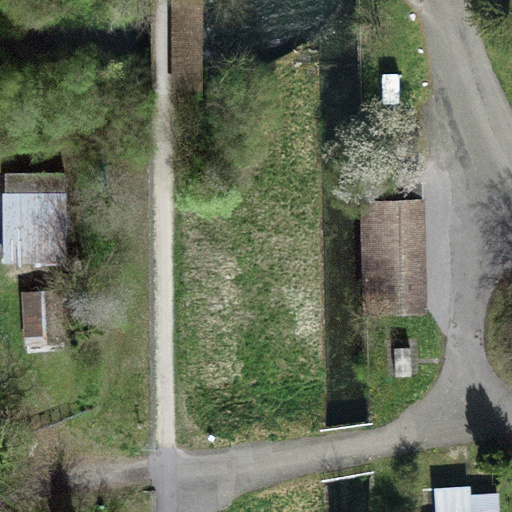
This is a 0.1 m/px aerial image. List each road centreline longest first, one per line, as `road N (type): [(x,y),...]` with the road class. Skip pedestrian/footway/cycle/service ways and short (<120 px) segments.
road 1 (residential): [(165,470),(327,456),(511,425)]
road 2 (residential): [(441,0),(511,197)]
road 3 (track): [(165,470),(100,468),(43,485),(10,511)]
